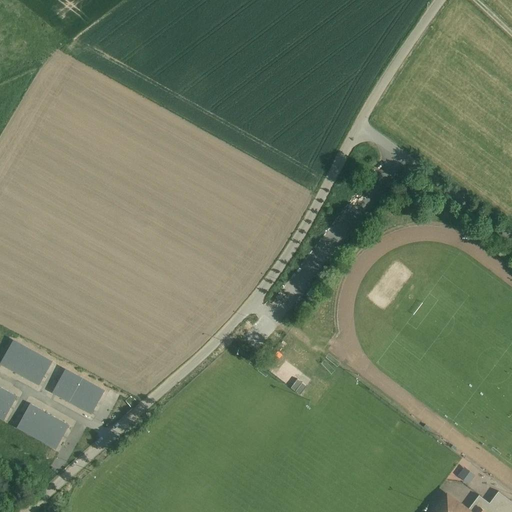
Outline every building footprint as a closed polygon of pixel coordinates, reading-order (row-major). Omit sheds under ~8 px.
[(12,340),(0,362),(0,363),(38,384),(50,361),(12,340)] [(65,369),(52,393),(90,414),(103,390),(65,369)] [(302,382),(298,379),(291,388),(296,391),(302,382)] [(302,382),(296,391),(300,395),(307,386),(302,382)] [(0,387),(0,418),(3,420),(16,396),(0,387)] [(29,404),(16,428),(55,449),(68,425),(29,404)] [(490,503),(479,495),(469,508),(463,504),(460,507),(448,497),(438,510),(440,511),(511,511),(511,501),(499,491),(490,503)]
